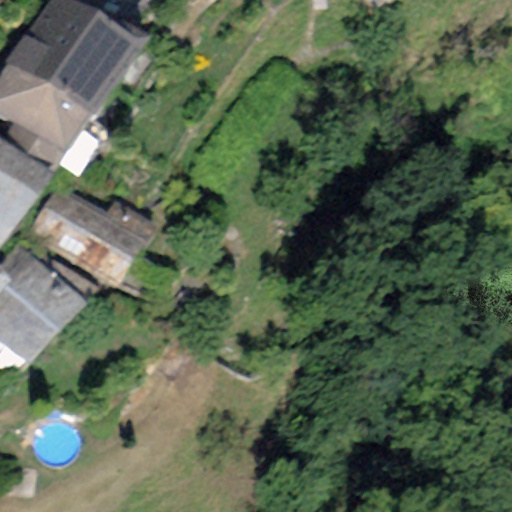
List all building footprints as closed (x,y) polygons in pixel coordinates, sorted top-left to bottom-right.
[(148,40),(77,0),(48,0),(5,65),(91,114),(94,115),(148,40)] [(56,167),(91,114),(5,65),(0,74),(0,118),(14,125),(5,138),(56,167)] [(0,247),(51,171),(0,140),(0,247)] [(107,214),(61,186),(30,236),(114,288),(151,228),(113,204),(107,214)] [(85,305),(20,250),(0,268),(0,269),(9,282),(0,292),(0,339),(27,364),(85,305)] [(0,292),(9,282),(0,269),(0,292)]
